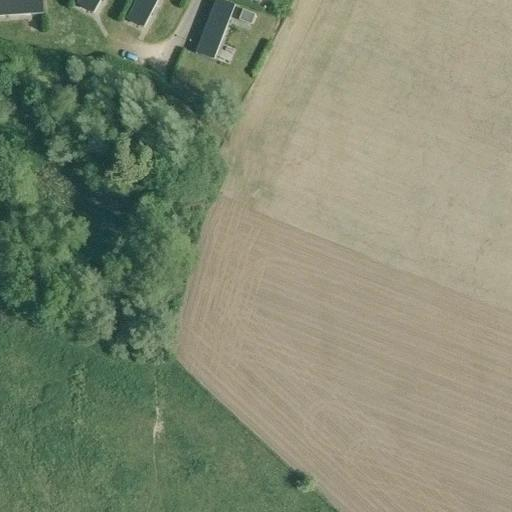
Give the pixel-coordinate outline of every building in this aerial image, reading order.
[(41,0),(0,0),(0,17),(26,15),(26,13),(42,12),(41,0)] [(79,0),(77,4),(94,14),(101,0),(79,0)] [(136,0),(127,19),(144,28),(158,0),(136,0)] [(216,0),(196,52),(212,58),(218,43),(220,44),(234,7),(216,0)] [(230,0),(229,3),(263,17),(269,5),(257,0),(230,0)] [(240,21),(251,25),(255,16),(244,11),(240,21)]
